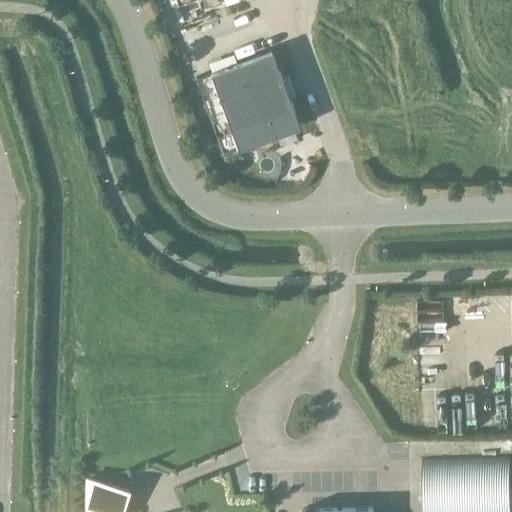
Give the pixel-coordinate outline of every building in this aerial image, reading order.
[(339,42),(338,42),(371,134),(385,129),(398,166),(436,152),(386,12),(346,27),(346,28),(339,42)] [(270,50),(194,77),(222,153),(298,126),(270,50)] [(185,353),(184,373),(214,376),(215,361),(230,362),(230,361),(249,363),(251,331),(201,327),(199,355),(185,353)] [(191,394),(90,402),(95,453),(196,445),(191,394)] [(510,511),(509,456),(429,459),(430,511),(510,511)] [(121,511),(128,490),(86,478),(85,511),(121,511)]
